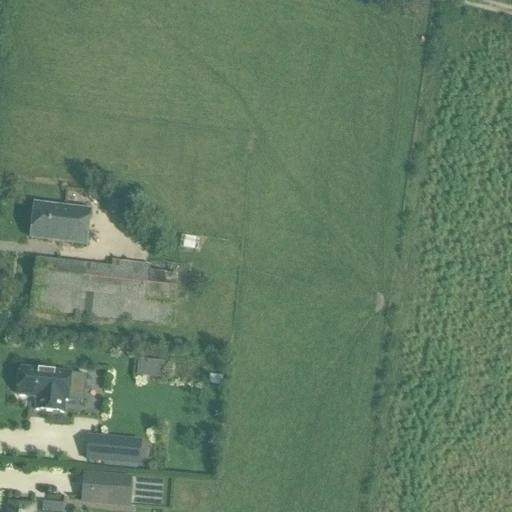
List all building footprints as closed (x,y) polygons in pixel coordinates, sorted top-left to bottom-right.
[(91,202),(35,196),(33,231),(88,236),(91,202)] [(192,257),(195,236),(175,233),(173,254),(192,257)] [(114,252),(114,259),(38,251),(34,301),(176,315),(180,265),(152,262),(153,256),(114,252)] [(83,404),(86,377),(70,375),(21,370),(19,398),(37,399),(36,405),(36,410),(35,411),(38,412),(46,412),(63,414),(65,402),(83,404)] [(98,481),(53,477),(50,504),(95,509),(98,481)]
